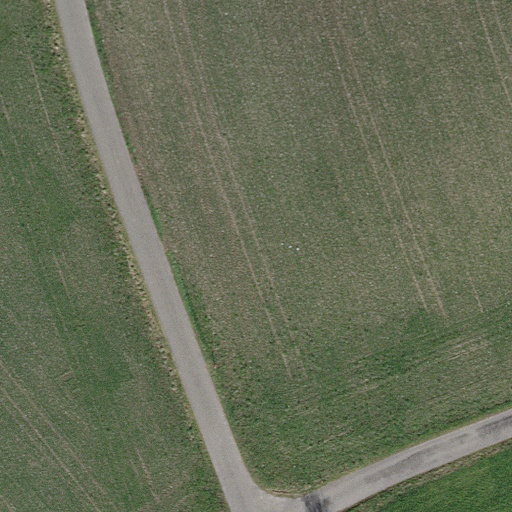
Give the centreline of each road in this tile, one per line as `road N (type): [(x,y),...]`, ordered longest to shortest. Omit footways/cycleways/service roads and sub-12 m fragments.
road 1 (residential): [(68,0),(84,73),(255,511)]
road 2 (residential): [(511,434),(310,511)]
